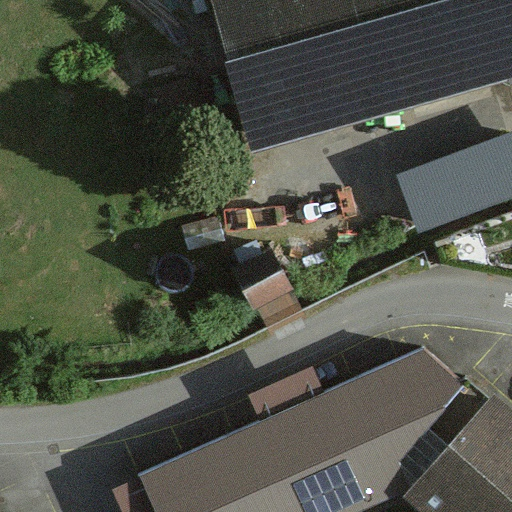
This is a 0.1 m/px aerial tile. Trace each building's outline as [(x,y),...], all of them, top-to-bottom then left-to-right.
[(511,0),(218,0),(261,148),(511,75),(511,0)] [(511,121),(399,165),(417,211),(511,174),(511,121)] [(285,246),(253,265),(273,299),(305,279),(285,246)] [(237,274),(144,311),(157,344),(251,307),(237,274)] [(436,511),(511,511),(511,407),(437,337),(135,475),(151,511),(368,511),(414,491),(436,511)]
